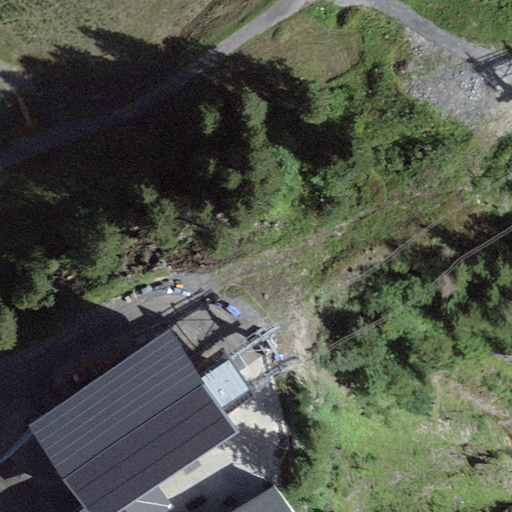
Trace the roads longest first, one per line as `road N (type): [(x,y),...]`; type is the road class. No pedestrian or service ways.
road 1 (track): [(290,0),(178,82),(0,161)]
road 2 (track): [(25,432),(25,407),(171,315),(219,357)]
road 3 (track): [(0,408),(40,452),(46,474),(31,511)]
